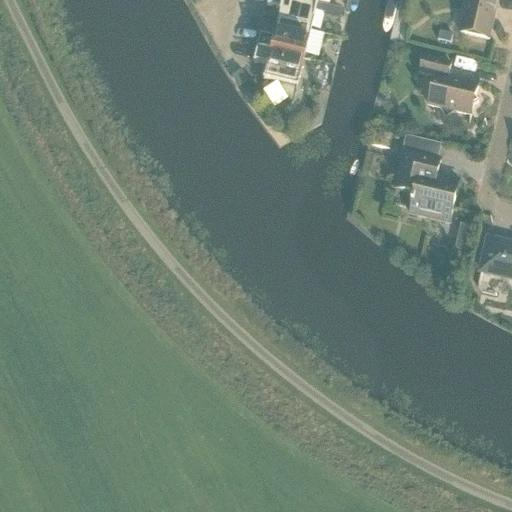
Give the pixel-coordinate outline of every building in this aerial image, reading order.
[(279,9),(275,23),(309,32),(314,11),(316,4),(301,0),(267,0),(266,6),(279,9)] [(468,0),(461,34),(489,41),(498,0),(468,0)] [(316,4),(314,11),(324,14),(326,6),(316,4)] [(272,37),(259,34),(255,48),(302,60),(309,32),(275,23),(272,37)] [(265,65),(261,80),(276,83),(291,107),(302,60),(255,48),(252,62),(265,65)] [(446,118),(455,113),(470,116),(468,126),(469,126),(474,106),(479,103),(476,97),(478,87),(448,79),(452,65),(424,58),(420,74),(436,78),(429,106),(441,109),(446,118)] [(240,73),(231,80),(238,90),(247,83),(240,73)] [(411,214),(450,224),(458,187),(436,182),(441,161),(405,152),(396,190),(415,195),(411,214)] [(511,279),(511,245),(489,240),(482,272),(511,279)]
